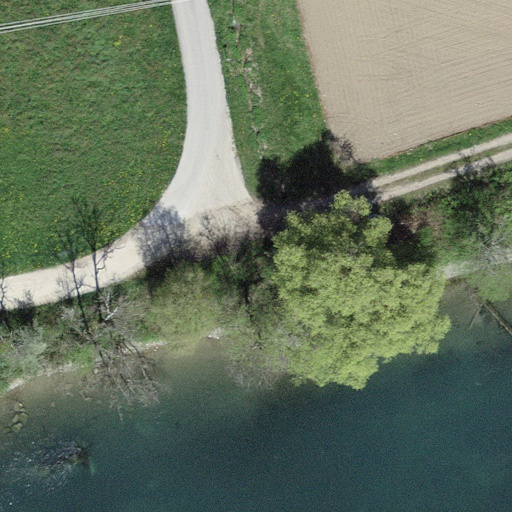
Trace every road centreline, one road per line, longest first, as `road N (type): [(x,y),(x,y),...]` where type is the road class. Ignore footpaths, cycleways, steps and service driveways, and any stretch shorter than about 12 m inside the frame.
road 1 (track): [(511,154),(285,217),(175,210)]
road 2 (unclassified): [(175,210),(192,173),(204,99),(186,0)]
road 3 (track): [(0,290),(116,263),(175,210)]
